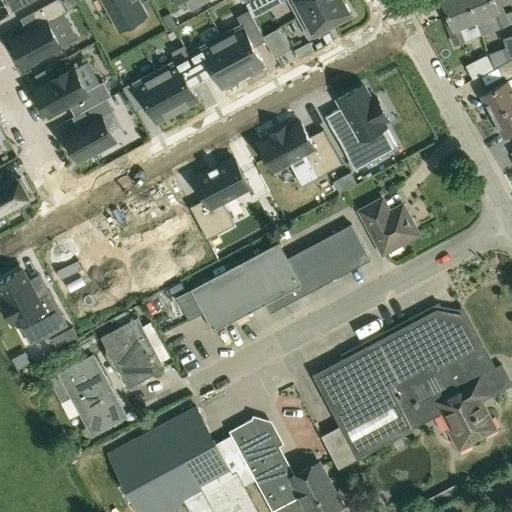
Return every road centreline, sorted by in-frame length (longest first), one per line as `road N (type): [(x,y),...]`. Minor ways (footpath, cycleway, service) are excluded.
road 1 (residential): [(406,32),(71,214)]
road 2 (residential): [(212,380),(510,223)]
road 3 (residential): [(510,223),(406,32)]
road 4 (residential): [(0,82),(71,214)]
